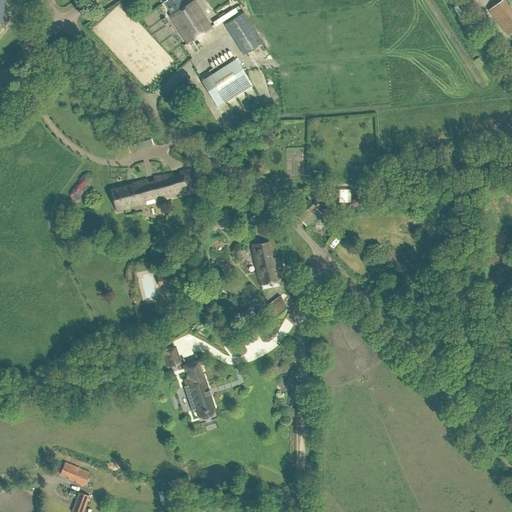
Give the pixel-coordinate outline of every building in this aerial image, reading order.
[(185,7),(180,0),(169,0),(165,3),(172,14),(169,16),(187,43),(211,28),(193,1),(185,7)] [(511,12),(503,0),(501,0),(488,10),(507,36),(511,32),(511,12)] [(213,23),(215,26),(235,14),(233,10),(213,23)] [(228,23),(247,52),(249,51),(261,43),(262,43),(243,13),(228,23)] [(152,36),(159,32),(155,25),(148,29),(152,36)] [(216,107),(251,85),(235,59),(200,81),(216,107)] [(226,125),(222,113),(206,119),(211,131),(226,125)] [(131,133),(124,136),(126,144),(134,142),(131,133)] [(117,210),(129,207),(129,206),(134,205),(134,206),(146,203),(145,201),(154,199),(155,201),(194,191),(188,168),(179,170),(180,174),(173,175),(172,172),(171,172),(155,176),(155,180),(148,181),(147,178),(131,182),(132,184),(111,189),(117,210)] [(342,202),(350,202),(349,188),(342,189),(335,190),(336,203),(342,202)] [(306,225),(320,212),(308,199),(294,212),(306,225)] [(204,207),(199,214),(210,221),(214,214),(204,207)] [(272,259),(270,251),(272,251),(270,241),(253,243),(255,256),(261,284),(280,281),(276,258),(272,259)] [(157,277),(159,286),(171,283),(169,274),(157,277)] [(275,316),(288,305),(280,296),(268,306),(267,305),(260,311),(267,319),(274,314),(275,316)] [(175,347),(163,351),(168,366),(180,362),(175,347)] [(186,386),(184,386),(192,411),(195,410),(197,414),(202,412),(203,413),(209,411),(208,410),(214,408),(198,362),(185,367),(189,379),(184,381),(186,386)] [(85,485),(91,472),(65,462),(61,473),(69,477),(69,479),(85,485)] [(57,511),(60,511),(68,491),(58,488),(51,510),(57,511)] [(71,511),(83,511),(90,497),(79,492),(71,511)]
